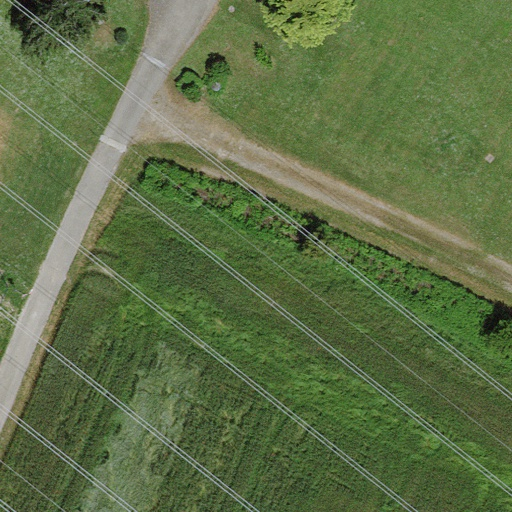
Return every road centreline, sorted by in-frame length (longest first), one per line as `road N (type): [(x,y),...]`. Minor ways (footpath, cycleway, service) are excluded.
road 1 (unclassified): [(0,400),(191,0)]
road 2 (track): [(136,106),(423,234),(511,284)]
